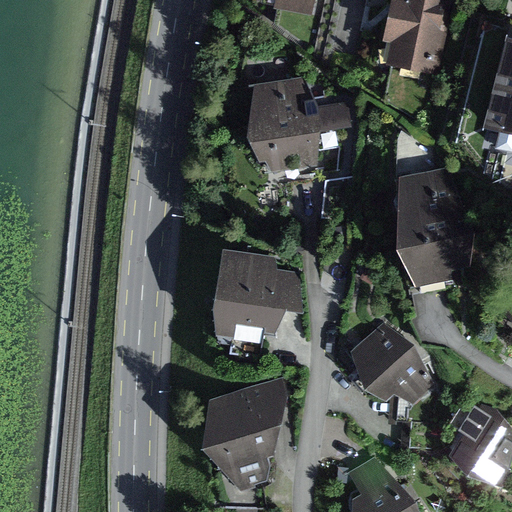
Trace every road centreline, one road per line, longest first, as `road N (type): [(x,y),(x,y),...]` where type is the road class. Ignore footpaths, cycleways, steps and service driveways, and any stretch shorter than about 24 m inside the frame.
road 1 (primary): [(177,0),(144,229),(133,511)]
road 2 (residential): [(307,511),(325,308)]
